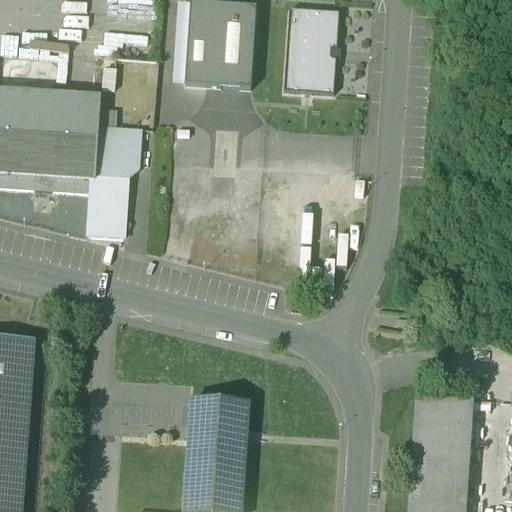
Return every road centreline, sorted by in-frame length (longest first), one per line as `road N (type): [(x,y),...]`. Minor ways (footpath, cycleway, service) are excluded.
road 1 (residential): [(327,353),(377,250),(400,0)]
road 2 (residential): [(0,267),(327,353)]
road 3 (residential): [(327,353),(353,382),(357,400),(353,511)]
